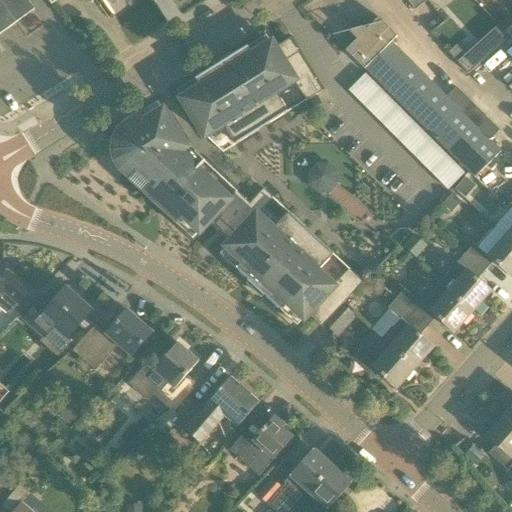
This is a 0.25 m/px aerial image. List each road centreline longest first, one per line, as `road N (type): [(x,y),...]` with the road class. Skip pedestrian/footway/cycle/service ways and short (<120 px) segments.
road 1 (tertiary): [(392,461),(245,335),(160,276),(33,222),(0,197)]
road 2 (tertiary): [(0,164),(264,4)]
road 3 (residential): [(511,325),(392,461)]
road 4 (residential): [(264,4),(356,127)]
